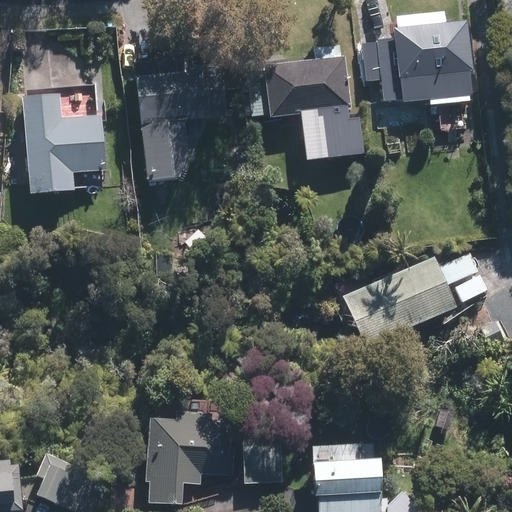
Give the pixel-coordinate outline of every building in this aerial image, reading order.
[(469,97),(462,29),(398,35),(399,43),(384,44),(389,97),(404,96),(405,103),(469,97)] [(347,108),(341,61),(263,71),(269,118),(347,108)] [(208,67),(139,74),(150,179),(174,176),(183,151),(179,118),(213,115),(208,67)] [(98,118),(59,122),(57,99),(20,101),(27,198),(72,194),(71,176),(103,173),(98,118)] [(391,112),(379,113),(380,121),(392,120),(391,112)] [(431,266),(344,305),(362,344),(449,306),(431,266)] [(174,430),(151,429),(150,502),(178,502),(178,484),(199,484),(199,470),(226,470),(226,430),(204,430),(204,422),(174,422),(174,430)] [(274,443),(245,445),(247,481),(276,480),(274,443)] [(42,462),(36,478),(17,480),(15,459),(0,460),(0,511),(20,511),(21,511),(20,502),(40,500),(69,511),(73,511),(87,481),(42,462)] [(374,511),(372,469),(313,472),(315,496),(319,496),(320,511),(374,511)] [(414,511),(400,499),(387,511),(414,511)]
